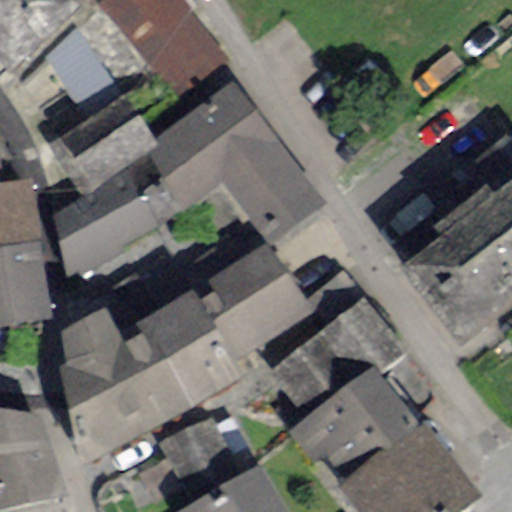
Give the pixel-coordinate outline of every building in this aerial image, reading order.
[(0,0),(0,75),(79,12),(69,0),(0,0)] [(219,60),(171,0),(114,0),(104,8),(174,96),(219,60)] [(76,27),(44,60),(84,120),(119,97),(76,27)] [(326,204),(231,83),(154,141),(158,146),(147,153),(183,212),(220,182),(264,244),(267,248),(326,204)] [(84,120),(45,146),(80,199),(147,153),(158,146),(154,141),(123,94),(119,97),(84,120)] [(0,182),(18,180),(0,147),(0,182)] [(52,216),(66,277),(156,228),(183,212),(147,153),(80,199),(52,216)] [(33,179),(18,180),(0,182),(0,248),(38,242),(33,179)] [(511,179),(492,195),(511,220),(511,179)] [(511,307),(511,220),(492,195),(485,185),(431,227),(439,236),(501,316),(511,307)] [(501,316),(439,236),(399,268),(461,347),(501,316)] [(38,242),(0,248),(0,328),(51,320),(38,242)] [(133,324),(139,334),(146,345),(157,340),(190,409),(261,368),(253,351),(310,313),(267,248),(264,244),(133,324)] [(270,371),(308,419),(374,367),(379,373),(405,353),(362,299),(270,371)] [(104,308),(60,334),(68,363),(59,367),(82,468),(190,409),(157,340),(146,345),(139,334),(123,342),(104,308)] [(308,419),(288,432),(314,467),(324,459),(343,483),(417,425),(379,373),(374,367),(308,419)] [(0,411),(0,511),(66,497),(43,418),(0,411)] [(209,418),(157,444),(186,506),(238,477),(209,418)] [(422,422),(417,425),(343,483),(338,487),(356,511),(459,511),(480,496),(422,422)] [(186,506),(175,511),(286,511),(261,464),(238,477),(186,506)]
